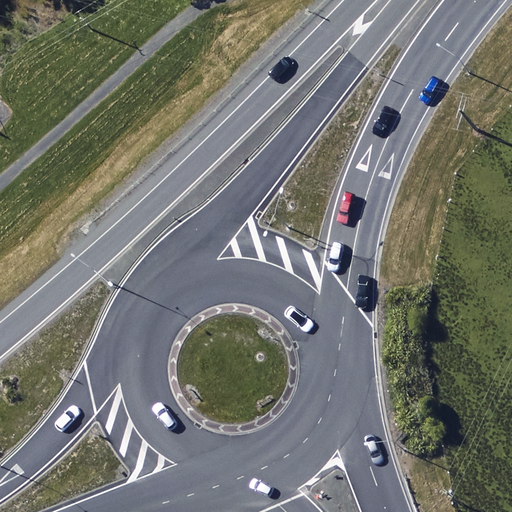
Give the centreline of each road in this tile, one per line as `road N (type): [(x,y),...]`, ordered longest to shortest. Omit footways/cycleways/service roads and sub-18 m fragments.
road 1 (trunk): [(0,335),(203,157),(362,0)]
road 2 (trunk): [(166,301),(406,0)]
road 3 (trunk): [(473,0),(391,118),(328,344)]
road 4 (trunk): [(0,486),(48,446),(143,333)]
road 5 (trunk): [(166,301),(210,277),(259,277),(303,302),(328,344)]
road 6 (trunk): [(220,469),(173,449),(155,431),(136,384),(143,333)]
road 7 (secondary): [(332,381),(386,511)]
road 8 (trunk): [(332,381),(302,443),(255,467)]
